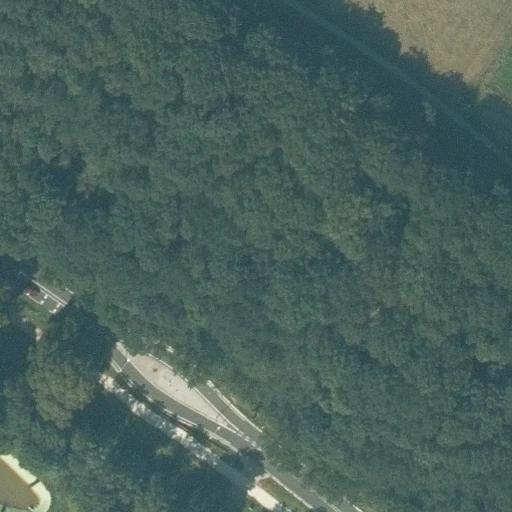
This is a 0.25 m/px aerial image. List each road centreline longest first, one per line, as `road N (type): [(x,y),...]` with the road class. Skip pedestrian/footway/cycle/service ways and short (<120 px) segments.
road 1 (primary): [(89,322),(157,396),(238,434)]
road 2 (primary): [(238,434),(180,369),(89,322)]
road 3 (primary): [(337,511),(238,434)]
